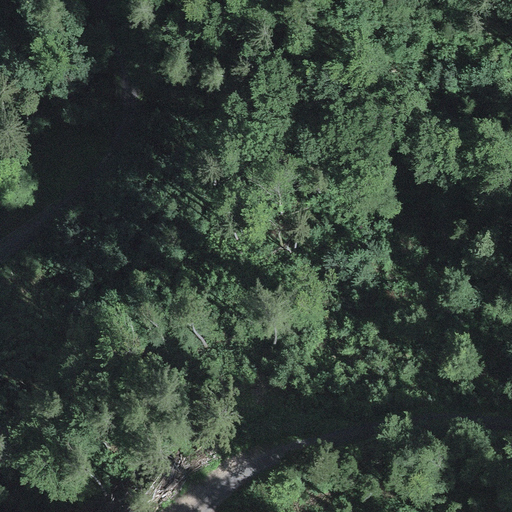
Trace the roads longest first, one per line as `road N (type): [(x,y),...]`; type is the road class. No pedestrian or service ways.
road 1 (track): [(191,511),(225,481),(302,442),(393,420),(511,422)]
road 2 (track): [(97,0),(123,56),(130,116),(108,164),(71,202),(0,252)]
